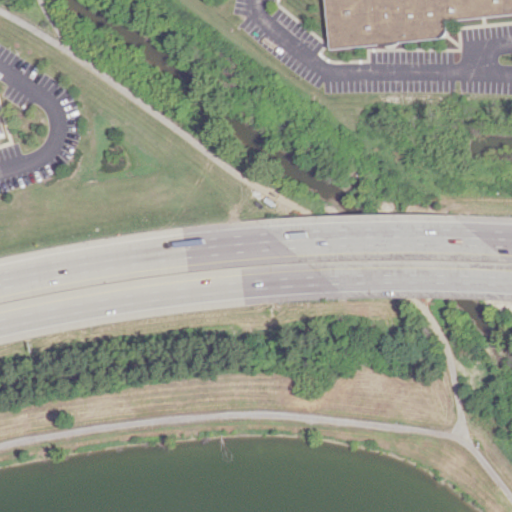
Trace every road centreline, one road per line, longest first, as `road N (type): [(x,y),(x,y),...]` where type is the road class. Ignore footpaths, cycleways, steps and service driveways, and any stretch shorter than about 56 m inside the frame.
road 1 (motorway): [(0,323),(185,291),(328,279)]
road 2 (motorway): [(285,244),(0,283)]
road 3 (motorway): [(486,240),(285,244)]
road 4 (motorway): [(328,279),(511,280)]
